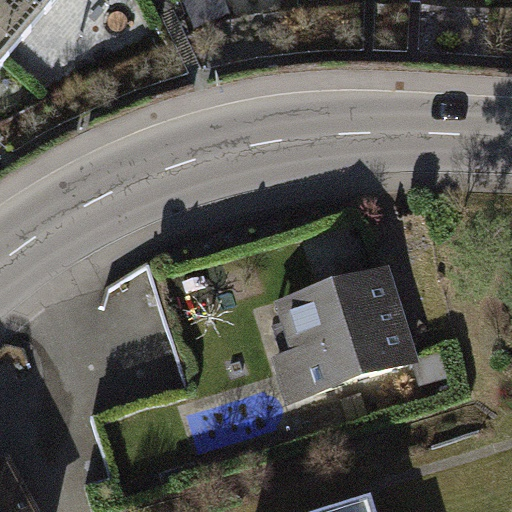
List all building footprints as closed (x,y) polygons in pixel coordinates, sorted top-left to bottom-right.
[(0,0),(0,68),(59,0),(0,0)] [(321,278),(363,273),(359,235),(317,240),(321,278)] [(397,265),(267,302),(295,399),(425,362),(397,265)] [(46,511),(17,458),(0,466),(0,511),(46,511)] [(394,511),(389,496),(332,511),(394,511)]
